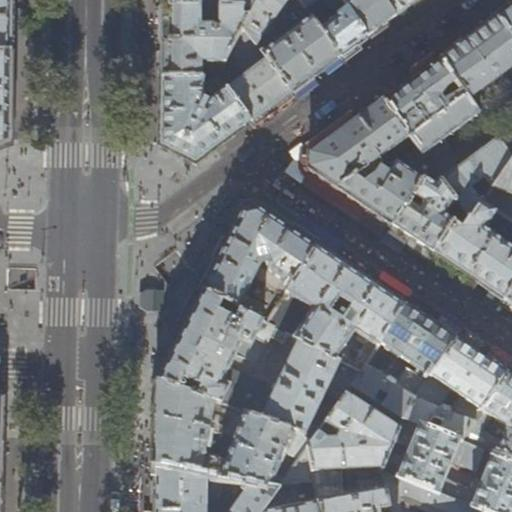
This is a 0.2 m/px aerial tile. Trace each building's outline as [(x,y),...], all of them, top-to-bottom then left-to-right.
[(0,0),(0,44),(12,42),(11,29),(12,0),(0,0)] [(253,8),(257,0),(218,0),(219,8),(242,8),(253,8)] [(304,11),(295,0),(257,0),(253,8),(249,16),(242,31),(254,47),(282,8),(295,29),(260,55),(291,94),(310,80),(338,59),(318,31),(304,11)] [(339,0),(295,0),(304,11),(317,0),(320,0),(328,9),(332,9),(341,2),(339,0)] [(381,27),(393,18),(380,0),(339,0),(341,2),(347,10),(366,38),(381,27)] [(416,0),(380,0),(393,18),(416,0)] [(511,3),(494,17),(511,41),(511,3)] [(205,8),(161,7),(160,50),(160,79),(203,80),(204,72),(199,72),(200,60),(202,57),(206,65),(208,65),(208,80),(216,80),(224,66),(230,54),(242,31),(249,16),(242,17),(242,8),(219,8),(205,8)] [(347,10),(318,31),(338,59),(348,51),(366,38),(347,10)] [(464,39),(438,59),(491,129),(498,139),(511,157),(511,115),(506,120),(493,102),(504,94),(494,81),(511,67),(511,41),(494,17),(464,39)] [(260,55),(254,47),(242,31),(230,54),(247,75),(239,81),(231,70),(224,66),(216,80),(250,124),(272,108),(291,94),(260,55)] [(0,44),(0,147),(10,145),(10,104),(12,42),(0,44)] [(411,79),(382,101),(430,165),(442,155),(443,151),(438,144),(474,117),(481,126),(478,127),(478,129),(481,134),(484,135),(491,129),(438,59),(411,79)] [(216,80),(208,80),(203,80),(160,79),(159,112),(159,147),(177,156),(194,165),(224,143),(250,124),(216,80)] [(430,165),(382,101),(348,126),(308,155),(309,170),(349,197),(392,226),(423,181),(396,163),(389,153),(398,147),(408,161),(416,156),(429,173),(432,168),(430,165)] [(493,189),(511,161),(511,157),(498,139),(441,180),(463,208),(471,219),(482,204),(471,189),(484,179),(493,189)] [(511,161),(493,189),(482,204),(497,214),(511,224),(511,161)] [(441,180),(432,168),(429,173),(423,181),(392,226),(418,243),(433,253),(463,208),(441,180)] [(511,247),(486,230),(497,214),(482,204),(471,219),(463,208),(433,253),(471,278),(504,300),(511,288),(511,247)] [(270,274),(290,287),(316,247),(283,225),(256,207),(242,211),(223,247),(201,290),(266,324),(287,292),(280,288),(277,293),(253,281),(260,266),(265,264),(270,274)] [(349,361),(347,366),(361,373),(405,305),(364,278),(316,247),(290,287),(287,292),(266,324),(284,333),(303,305),(311,310),(294,338),(300,342),(336,360),(355,331),(360,335),(357,340),(366,346),(354,364),(349,361)] [(284,333),(266,324),(201,290),(183,327),(169,354),(156,380),(305,436),(325,393),(341,402),(346,395),(353,387),(361,373),(347,366),(336,360),(300,342),(278,387),(273,384),(271,390),(228,369),(235,356),(256,364),(270,336),(285,343),(289,336),(284,333)] [(431,323),(405,305),(361,373),(353,387),(373,399),(379,390),(387,395),(382,405),(404,418),(428,382),(407,369),(396,386),(395,386),(395,382),(386,376),(394,365),(392,363),(396,355),(431,377),(456,340),(431,323)] [(143,317),(135,316),(134,332),(143,332),(143,317)] [(428,382),(404,418),(427,428),(434,419),(443,421),(436,432),(461,442),(507,373),(483,358),(456,340),(431,377),(428,382)] [(147,378),(156,380),(169,354),(155,348),(147,378)] [(511,376),(507,373),(461,442),(511,462),(511,376)] [(308,450),(315,440),(305,436),(156,380),(155,432),(154,464),(280,489),(282,486),(287,479),(276,476),(287,452),(295,453),(292,457),(299,462),(308,450)] [(315,440),(308,450),(313,482),(317,503),(318,511),(388,511),(382,472),(390,452),(394,441),(399,429),(346,395),(341,402),(325,426),(338,435),(336,439),(327,440),(318,435),(315,440)] [(399,429),(394,441),(409,446),(405,458),(390,452),(382,472),(481,511),(511,511),(511,462),(461,442),(436,432),(427,428),(404,418),(399,429)] [(313,482),(308,450),(299,462),(287,479),(282,486),(313,482)] [(262,511),(263,511),(280,489),(154,464),(153,511),(262,511)] [(481,511),(382,472),(388,511),(481,511)] [(318,511),(317,503),(263,511),(262,511),(318,511)]
